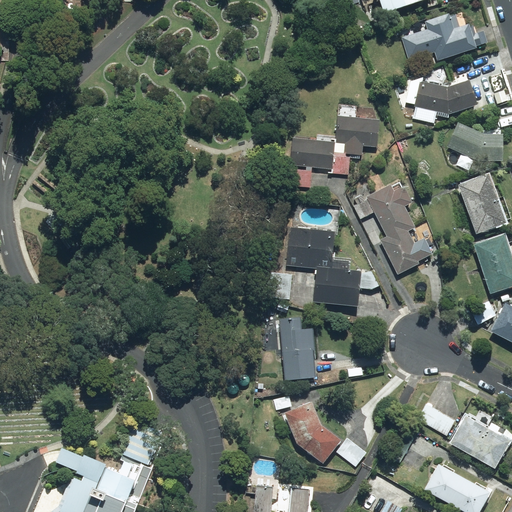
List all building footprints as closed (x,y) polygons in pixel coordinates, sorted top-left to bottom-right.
[(426,0),(376,0),(382,16),(427,1),(426,0)] [(478,51),(470,24),(467,25),(464,12),(449,15),(423,22),(425,31),(401,38),(406,58),(425,53),(426,56),(434,53),(437,62),(478,51)] [(446,88),(421,82),(414,108),(411,119),(433,125),(436,113),(447,116),(475,108),(468,82),(446,88)] [(339,118),(336,118),(335,144),(344,144),(344,156),(362,156),(363,147),(376,148),(377,121),(369,121),(369,115),(355,115),(355,106),(340,105),(339,118)] [(482,135),(457,123),(447,148),(473,161),(501,162),(502,136),(482,135)] [(349,158),(334,158),(332,157),(332,141),(309,141),(310,137),(296,136),(296,140),(291,140),(289,166),(289,170),(288,187),(310,188),(311,168),(334,169),(333,175),(349,175),(349,158)] [(488,174),(457,185),(474,235),(505,224),(488,174)] [(389,187),(366,198),(367,200),(354,206),(360,220),(374,213),(386,239),(381,242),(397,277),(420,266),(418,262),(431,256),(423,239),(412,244),(407,233),(414,230),(404,208),(410,205),(402,187),(391,192),(389,187)] [(334,231),(290,228),(287,267),(317,269),(315,306),(358,309),(361,260),(332,258),(334,231)] [(511,267),(501,236),(472,246),(489,296),(511,288),(511,267)] [(292,274),(270,272),(269,300),(290,301),(292,274)] [(511,305),(505,301),(490,329),(511,340),(511,305)] [(312,352),(316,352),(312,314),(277,318),(284,382),(315,379),(312,352)] [(245,386),(247,385),(248,384),(249,382),(250,380),(249,378),(248,377),(247,375),(245,375),(243,375),(241,375),(240,376),(239,378),(238,379),(238,381),(239,383),(240,384),(241,385),(243,386),(245,386)] [(236,394),(237,392),(238,391),(239,389),(239,387),(238,386),(237,384),(235,383),(234,383),(232,383),(230,384),(228,385),(227,387),(227,389),(228,391),(229,392),(230,393),(232,394),(234,394),(236,394)] [(310,402),(282,414),(294,445),(321,465),(338,441),(319,428),(310,402)] [(455,420),(426,404),(417,420),(446,437),(455,420)] [(511,441),(464,414),(448,444),(494,470),(511,441)] [(124,456),(122,461),(131,465),(126,478),(135,481),(127,501),(136,504),(138,505),(152,469),(148,467),(161,434),(130,422),(118,454),(124,456)] [(366,453),(346,439),(336,452),(355,467),(366,453)] [(103,474),(105,470),(106,467),(61,450),(55,463),(76,472),(75,475),(83,477),(81,483),(73,480),(69,479),(58,507),(51,511),(81,511),(83,509),(91,490),(96,492),(103,474)] [(83,509),(81,511),(132,511),(136,504),(127,501),(135,481),(126,478),(131,465),(122,461),(117,475),(105,470),(103,474),(96,492),(91,490),(83,509)] [(478,511),(489,495),(437,465),(422,490),(457,511),(478,511)] [(270,511),(273,487),(255,485),(252,511),(306,511),(309,490),(285,488),(284,497),(289,498),(287,511),(270,511)] [(400,511),(401,510),(387,502),(380,511),(400,511)]
